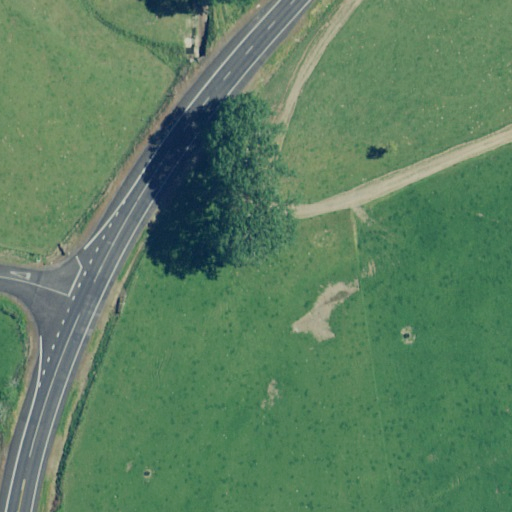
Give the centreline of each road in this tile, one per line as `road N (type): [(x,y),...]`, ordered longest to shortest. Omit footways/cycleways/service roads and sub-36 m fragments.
road 1 (primary): [(295,0),(196,112),(83,298)]
road 2 (primary): [(83,298),(16,511)]
